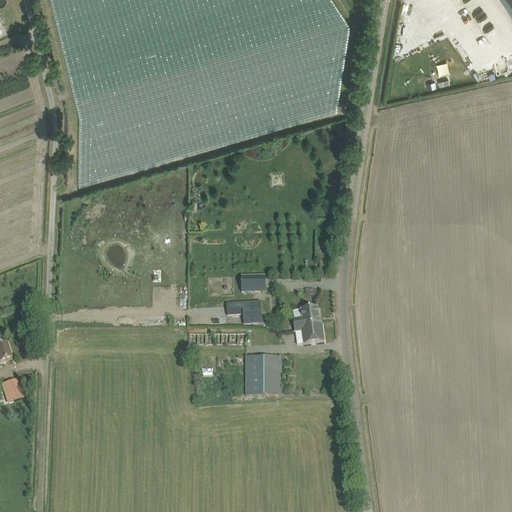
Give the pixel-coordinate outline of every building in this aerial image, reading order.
[(511,0),(501,0),(511,16),(511,0)] [(241,293),(266,293),(265,276),(241,277),(241,293)] [(244,323),(262,322),(260,302),(227,304),(228,315),(244,314),(244,323)] [(294,319),(293,319),(293,322),(294,325),(295,334),(295,333),(297,345),(303,344),(324,342),(321,323),(319,324),(317,308),(307,310),(301,310),(293,311),(294,319)] [(189,334),(189,337),(189,347),(246,347),(246,334),(189,334)] [(0,362),(12,359),(7,344),(0,345),(0,362)] [(233,372),(234,357),(217,357),(217,371),(233,372)] [(245,397),(271,397),(281,397),(281,358),(245,358),(245,397)] [(9,391),(5,393),(9,404),(23,399),(20,389),(17,382),(9,385),(8,383),(7,384),(9,391)]
